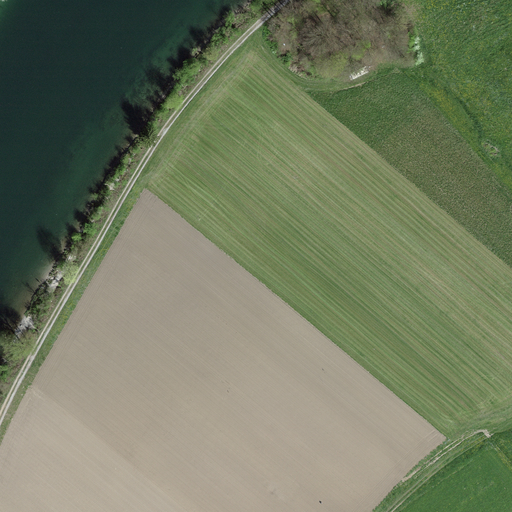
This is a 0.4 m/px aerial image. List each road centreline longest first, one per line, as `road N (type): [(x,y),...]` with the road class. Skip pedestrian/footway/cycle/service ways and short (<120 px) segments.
road 1 (track): [(0,419),(140,164),(252,28)]
road 2 (track): [(392,511),(466,444),(511,417)]
